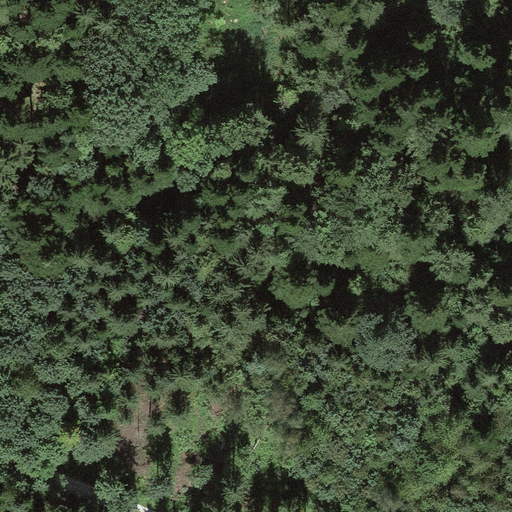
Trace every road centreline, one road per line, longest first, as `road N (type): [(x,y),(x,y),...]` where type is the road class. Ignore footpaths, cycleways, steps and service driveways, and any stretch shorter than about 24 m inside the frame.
road 1 (track): [(323,194),(285,107),(285,38),(300,0)]
road 2 (track): [(134,511),(0,463)]
